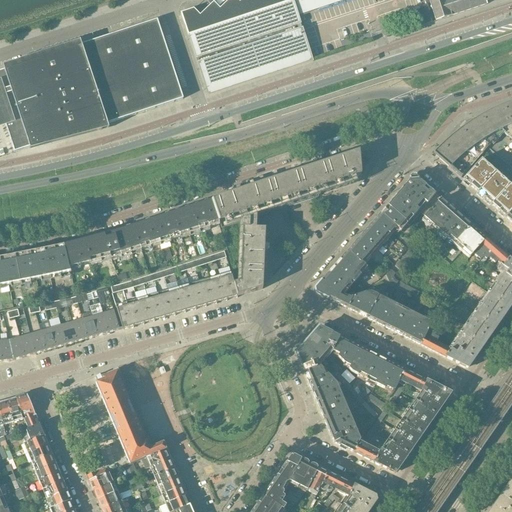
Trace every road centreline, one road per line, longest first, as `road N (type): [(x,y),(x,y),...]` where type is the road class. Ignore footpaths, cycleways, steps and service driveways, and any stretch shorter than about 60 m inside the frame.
road 1 (residential): [(0,245),(94,225),(365,135),(384,135),(405,150)]
road 2 (secondary): [(0,191),(393,95)]
road 3 (secondary): [(511,21),(207,120)]
road 4 (residential): [(29,378),(242,316),(263,319)]
road 5 (residential): [(488,398),(285,293)]
road 6 (secondary): [(207,120),(0,177)]
road 7 (residential): [(285,293),(405,150)]
road 8 (unclassified): [(167,2),(0,53)]
road 9 (residential): [(86,511),(29,378)]
road 10 (residential): [(418,503),(292,436)]
road 11 (residential): [(511,244),(405,150)]
road 12 (residential): [(292,436),(301,404),(263,319)]
road 13 (residential): [(488,398),(418,503)]
road 14 (unclassified): [(167,2),(207,120)]
